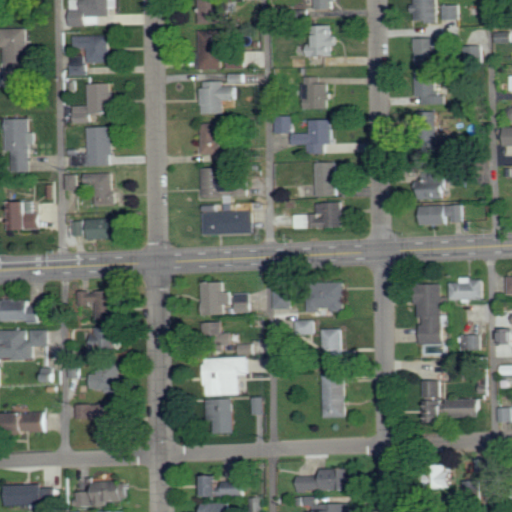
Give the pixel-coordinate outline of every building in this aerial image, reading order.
[(74,0),(75,26),(102,25),(102,16),(113,16),(113,9),(120,8),(119,0),(74,0)] [(222,0),(202,0),(202,23),(231,24),(232,0),(222,0)] [(316,0),(317,9),(339,9),(338,0),(316,0)] [(416,0),(417,21),(441,20),(439,0),(416,0)] [(445,5),(445,19),(463,19),(462,4),(445,5)] [(336,24),(314,25),(315,44),(311,44),(312,56),(339,56),(338,36),(336,36),(336,24)] [(30,81),(30,28),(2,28),(2,47),(7,47),(7,81),(30,81)] [(203,69),(225,69),(224,30),(202,30),(203,69)] [(500,43),(511,42),(511,34),(511,31),(499,32),(500,43)] [(112,35),(77,36),(77,47),(90,47),(91,63),(113,62),(112,35)] [(450,46),(437,46),(437,37),(418,38),(418,64),(450,64),(450,46)] [(230,68),(247,68),(247,51),(230,52),(230,68)] [(90,75),(89,56),(73,56),(74,75),(90,75)] [(448,103),(448,91),(440,91),(440,71),(419,72),(420,104),(448,103)] [(232,83),(245,83),(245,73),(231,74),(232,83)] [(323,75),(306,76),(307,107),(332,107),(332,83),(323,83),(323,75)] [(205,113),(228,113),(227,100),(239,99),(239,85),(227,86),(227,81),(205,81),(205,113)] [(77,123),(95,122),(95,113),(116,112),(116,82),(91,83),(92,105),(77,106),(77,123)] [(420,129),(441,130),(441,111),(420,111),(420,129)] [(278,133),(296,132),(296,116),(277,116),(278,133)] [(33,171),(34,144),(38,144),(38,132),(33,132),(33,118),(9,118),(9,151),(15,151),(15,171),(33,171)] [(335,143),(335,119),(312,119),(313,133),(296,133),(296,145),(310,144),(310,153),(328,152),(328,143),(335,143)] [(224,122),(205,123),(206,154),(225,154),(224,122)] [(114,126),(91,127),(92,165),(115,164),(114,126)] [(238,162),(238,151),(228,150),(228,162),(238,162)] [(339,161),(319,162),(320,196),(340,195),(339,161)] [(206,169),(206,197),(252,196),(251,168),(206,169)] [(450,198),(450,171),(425,171),(426,198),(450,198)] [(118,204),(117,172),(88,173),(88,186),(98,185),(99,204),(118,204)] [(461,172),(461,184),(475,184),(474,172),(461,172)] [(80,174),(69,174),(69,190),(80,189),(80,174)] [(32,201),(11,201),(12,229),(46,228),(45,212),(36,212),(36,208),(33,208),(32,201)] [(298,228),(346,227),(346,202),(319,202),(320,214),(298,214),(298,228)] [(424,205),(425,225),(453,224),(453,222),(466,221),(466,204),(424,205)] [(207,211),(207,234),(258,233),(257,210),(207,211)] [(122,237),(121,218),(92,219),(92,238),(122,237)] [(78,235),(87,234),(86,222),(77,222),(78,235)] [(487,278),(464,278),(464,282),(454,283),(455,300),(488,299),(487,278)] [(204,282),(205,315),(228,315),(227,303),(229,302),(229,281),(204,282)] [(347,312),(348,282),(320,281),(320,293),(311,293),(311,314),(334,315),(334,311),(347,312)] [(424,344),(448,344),(447,326),(452,325),(451,315),(446,315),(446,283),(422,284),(424,344)] [(101,319),(120,319),(120,307),(123,307),(123,290),(83,291),(83,304),(101,304),(101,319)] [(295,308),(295,290),(277,291),(277,308),(295,308)] [(254,311),(253,293),(237,293),(238,312),(254,311)] [(33,301),(5,301),(5,322),(43,321),(42,305),(33,305),(33,301)] [(318,334),(317,320),(299,320),(300,335),(318,334)] [(97,327),(97,342),(92,342),(92,353),(124,353),(124,327),(97,327)] [(326,358),(346,357),(345,328),(325,329),(326,358)] [(502,344),(511,343),(511,328),(501,329),(502,344)] [(32,330),(0,330),(0,359),(37,358),(36,346),(52,346),(51,329),(32,330)] [(485,335),(465,334),(465,351),(484,351),(485,335)] [(242,344),(242,354),(258,354),(257,344),(242,344)] [(209,396),(245,395),(244,375),(253,375),(253,356),(208,358),(209,396)] [(72,378),(83,378),(83,364),(72,365),(72,378)] [(124,390),(125,364),(100,364),(100,374),(94,374),(94,390),(124,390)] [(57,382),(58,371),(46,371),(46,382),(57,382)] [(325,375),(326,417),(349,416),(348,374),(325,375)] [(446,422),(445,380),(426,380),(427,399),(428,422),(446,422)] [(267,396),(256,397),(256,414),(267,414),(267,396)] [(236,398),(212,399),(213,434),(238,433),(236,398)] [(484,399),(451,400),(451,418),(484,417),(484,399)] [(125,435),(124,403),(80,404),(81,419),(103,418),(104,436),(125,435)] [(511,407),(500,408),(501,422),(511,421),(511,407)] [(51,412),(7,412),(8,431),(51,430),(51,412)] [(435,486),(455,487),(456,468),(437,467),(435,486)] [(348,490),(348,481),(348,468),(324,469),(324,476),(301,476),(301,490),(348,490)] [(223,475),(208,475),(207,496),(222,496),(223,475)] [(132,500),(131,480),(98,481),(99,506),(113,506),(113,500),(132,500)] [(248,494),(248,480),(227,481),(227,495),(248,494)] [(10,485),(10,506),(61,504),(60,487),(47,487),(47,483),(10,485)] [(80,492),(80,507),(95,506),(94,491),(80,492)] [(265,498),(253,498),(252,511),(264,511),(265,498)] [(204,503),(204,511),(236,511),(236,502),(204,503)]
